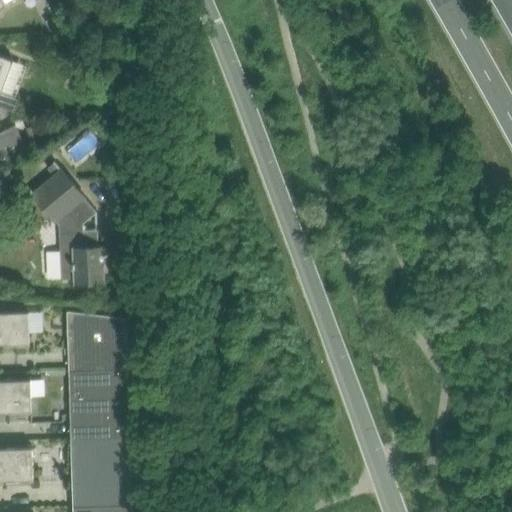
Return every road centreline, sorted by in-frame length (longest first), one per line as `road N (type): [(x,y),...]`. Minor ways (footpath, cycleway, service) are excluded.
road 1 (unclassified): [(396,511),(201,0)]
road 2 (residential): [(167,222),(160,9)]
road 3 (trunk): [(438,0),(511,127)]
